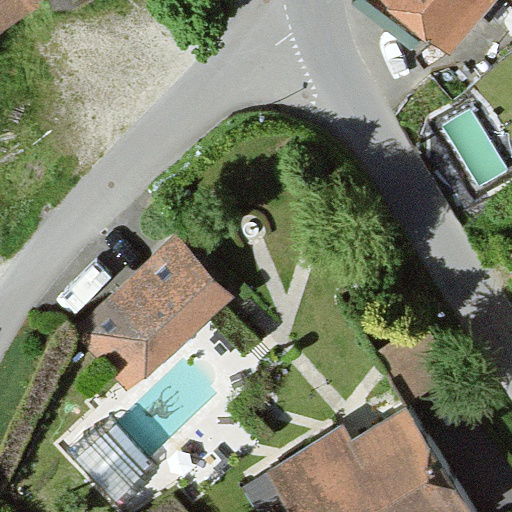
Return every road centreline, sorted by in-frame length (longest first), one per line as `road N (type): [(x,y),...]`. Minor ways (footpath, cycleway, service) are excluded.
road 1 (residential): [(322,22),(252,55),(110,176),(0,307)]
road 2 (residential): [(322,22),(362,127),(511,362)]
